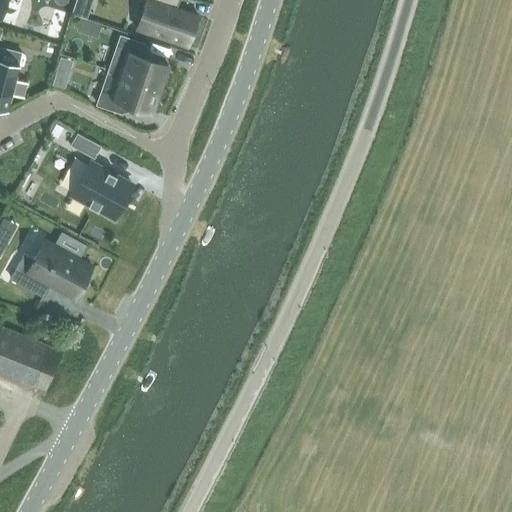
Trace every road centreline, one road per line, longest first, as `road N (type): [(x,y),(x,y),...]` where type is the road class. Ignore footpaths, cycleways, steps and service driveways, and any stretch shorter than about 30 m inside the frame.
road 1 (unclassified): [(191,511),(352,161),(410,0)]
road 2 (unclassified): [(29,511),(173,242)]
road 3 (unclassified): [(173,242),(271,0)]
road 4 (residential): [(0,128),(56,99),(168,153)]
road 5 (residential): [(224,0),(168,153)]
